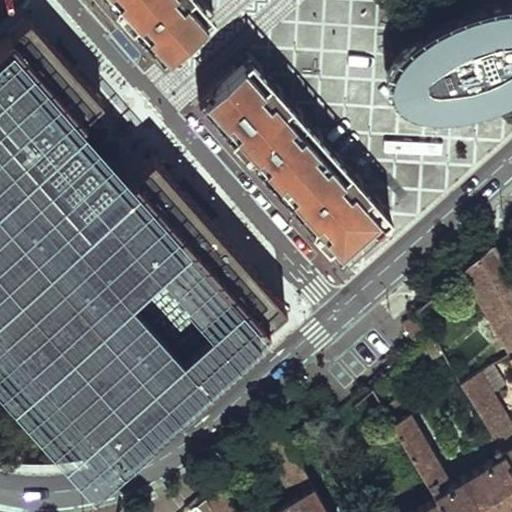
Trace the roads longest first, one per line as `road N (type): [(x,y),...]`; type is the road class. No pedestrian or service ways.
road 1 (residential): [(68,0),(340,311)]
road 2 (primary): [(0,486),(53,490),(144,468),(208,428),(340,311)]
road 3 (primary): [(340,311),(511,158)]
